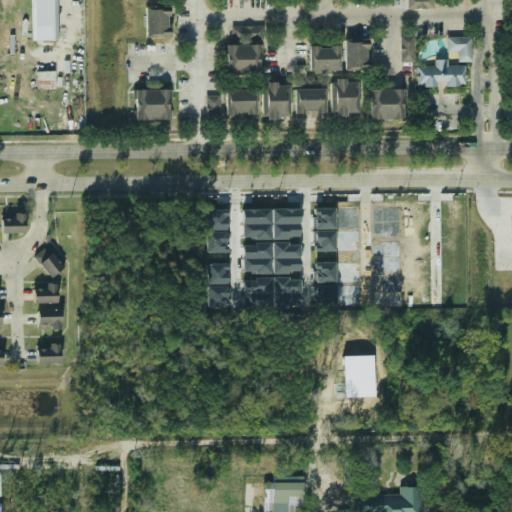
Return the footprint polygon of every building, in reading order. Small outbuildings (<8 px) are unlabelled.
[(57,0),(32,0),(33,41),(58,40),(57,0)] [(407,0),(407,9),(432,9),(432,0),(407,0)] [(144,38),(168,38),(168,10),(144,10),(144,38)] [(261,75),(261,27),(231,26),(231,44),(225,44),(225,75),(261,75)] [(413,63),(413,36),(399,36),(399,63),(413,63)] [(470,62),(470,38),(445,38),(445,52),(457,52),(457,62),(470,62)] [(343,70),(368,70),(368,42),(343,42),(343,70)] [(308,70),(338,70),(338,46),(308,46),(308,70)] [(416,67),(416,86),(463,86),(463,66),(445,66),(445,60),(434,60),(434,67),(416,67)] [(319,89),(320,80),(304,79),(304,88),(319,89)] [(357,114),(357,81),(329,81),(329,114),(357,114)] [(288,118),(288,84),(260,84),(260,118),(288,118)] [(294,87),(294,114),(323,114),(323,87),(294,87)] [(134,90),(134,119),(170,119),(170,90),(134,90)] [(255,90),(225,90),(225,114),(255,114),(255,90)] [(404,90),(368,90),(368,119),(404,119),(404,90)] [(219,122),(219,96),(204,96),(204,122),(219,122)] [(271,224),(271,208),(298,208),(299,224),(271,224)] [(333,208),(333,228),(314,228),(314,208),(333,208)] [(359,228),(337,228),(337,209),(359,208),(359,228)] [(371,209),(399,208),(399,220),(372,221),(371,209)] [(228,230),(228,209),(206,209),(206,229),(228,230)] [(269,223),(269,209),(241,209),(241,224),(269,223)] [(14,218),(0,218),(1,233),(24,232),(23,213),(13,214),(14,218)] [(269,238),(269,223),(241,224),(241,238),(269,238)] [(400,238),(372,238),(372,223),(400,223),(400,238)] [(272,240),(271,224),(299,224),(299,240),(272,240)] [(314,251),(313,231),(334,230),(334,251),(314,251)] [(337,231),(358,230),(358,250),(337,250),(337,231)] [(206,252),(227,252),(228,231),(207,231),(206,252)] [(373,256),(373,241),(400,241),(400,256),(373,256)] [(272,258),(272,243),(299,242),(299,258),(272,258)] [(269,258),(269,243),(242,244),(242,259),(269,258)] [(48,278),(62,269),(47,246),(34,255),(48,278)] [(400,273),(373,273),(373,258),(400,257),(400,273)] [(270,273),(269,258),(242,259),(242,273),(270,273)] [(272,274),(272,258),(299,258),(300,273),(272,274)] [(313,262),(334,262),(335,282),(313,282),(313,262)] [(360,282),(338,282),(337,262),(360,262),(360,282)] [(207,264),(207,284),(229,284),(229,271),(224,272),(224,270),(228,270),(228,264),(207,264)] [(373,277),(399,276),(400,291),(373,291),(373,277)] [(270,293),(269,278),(242,278),(242,293),(270,293)] [(272,294),(272,278),(300,278),(300,293),(272,294)] [(57,303),(56,284),(32,284),(32,304),(57,303)] [(338,285),(359,284),(359,304),(338,304),(338,285)] [(335,306),(312,306),(312,285),(335,285),(335,306)] [(207,306),(227,306),(227,286),(207,286),(207,306)] [(270,307),(270,293),(242,293),(242,308),(270,307)] [(272,309),(272,294),(300,293),(301,309),(272,309)] [(400,293),(400,307),(374,307),(374,293),(400,293)] [(61,310),(36,309),(36,329),(61,329),(61,310)] [(59,343),(48,343),(48,348),(36,349),(36,364),(60,363),(59,343)] [(347,354),(348,395),(380,394),(378,353),(347,354)] [(263,511),(302,511),(302,476),(273,477),(273,482),(263,482),(263,511)] [(353,511),(353,493),(374,492),(374,495),(400,494),(399,486),(409,486),(409,487),(423,486),(424,511),(353,511)]
